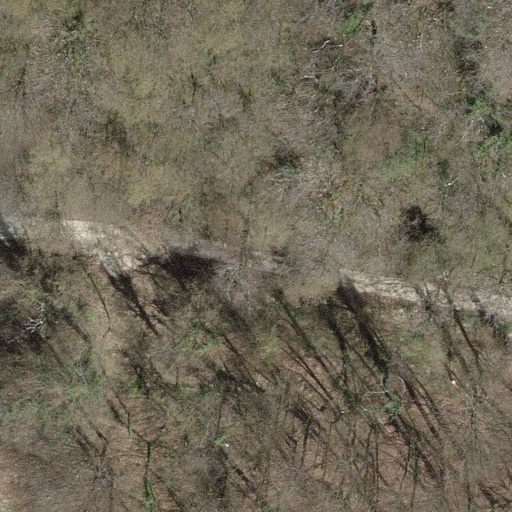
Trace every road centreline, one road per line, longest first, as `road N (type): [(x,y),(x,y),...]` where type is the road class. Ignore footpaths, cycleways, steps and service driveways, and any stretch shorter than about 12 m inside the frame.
road 1 (track): [(511,300),(0,225)]
road 2 (track): [(99,237),(131,286),(188,325),(511,443)]
